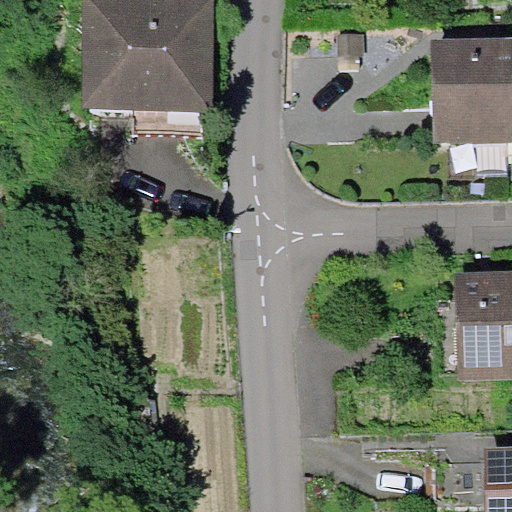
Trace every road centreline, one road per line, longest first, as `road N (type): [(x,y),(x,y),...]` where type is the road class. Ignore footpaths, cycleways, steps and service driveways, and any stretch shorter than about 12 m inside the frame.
road 1 (residential): [(283,511),(266,226)]
road 2 (residential): [(266,226),(511,223)]
road 3 (residential): [(266,226),(256,60),(264,0)]
